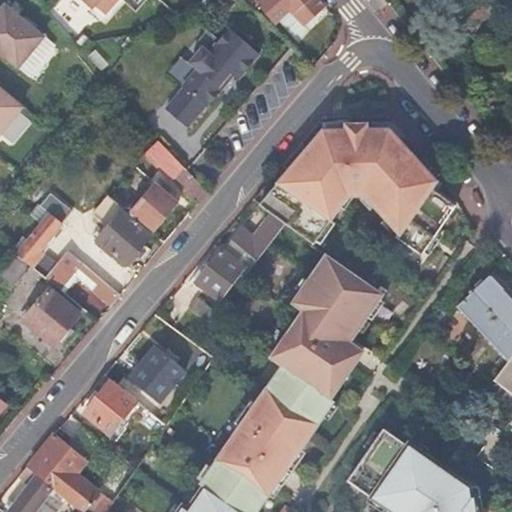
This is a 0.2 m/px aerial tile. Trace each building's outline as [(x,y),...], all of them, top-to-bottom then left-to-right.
[(82,0),(91,8),(98,0),(115,0),(116,1),(117,0),(82,0)] [(262,0),(258,4),(271,18),(290,0),(298,0),(303,5),(307,0),(262,0)] [(0,54),(12,64),(37,34),(0,3),(0,54)] [(234,75),(238,79),(261,54),(232,27),(211,51),(208,48),(205,46),(203,48),(194,58),(192,60),(195,63),(199,67),(183,84),(185,85),(165,106),(186,125),(206,105),(207,106),(222,88),(219,85),(231,73),(234,75)] [(312,68),(329,46),(313,29),(292,47),(312,68)] [(231,73),(219,85),(222,88),(234,75),(231,73)] [(0,127),(18,105),(0,90),(0,127)] [(324,128),(260,203),(314,242),(348,194),(365,194),(399,232),(396,236),(422,254),(456,205),(432,188),(437,180),(390,127),(324,128)] [(196,204),(207,191),(179,162),(167,173),(196,204)] [(154,228),(178,200),(153,180),(130,208),(154,228)] [(44,277),(48,272),(35,260),(53,238),(49,236),(71,210),(50,192),(39,205),(48,212),(14,252),(44,277)] [(121,210),(123,207),(107,193),(105,192),(96,201),(107,211),(103,217),(110,223),(96,239),(127,263),(150,234),(121,210)] [(285,224),(276,216),(256,240),(242,228),(231,239),(257,262),(285,224)] [(255,264),(231,243),(223,252),(221,251),(197,283),(221,301),(243,273),(246,276),(255,264)] [(111,304),(120,294),(66,251),(48,272),(44,277),(52,284),(83,309),(99,293),(111,304)] [(256,511),(334,400),(323,392),(340,369),(347,374),(356,362),(342,353),(383,293),(331,258),(315,280),(310,277),(294,300),(304,308),(271,356),(283,364),(233,435),(236,438),(230,447),(226,445),(201,481),(204,483),(188,507),(182,503),(176,511),(256,511)] [(510,361),(511,358),(511,297),(491,276),(459,307),(510,361)] [(49,288),(22,320),(53,344),(79,314),(49,288)] [(189,309),(209,325),(216,316),(196,300),(189,309)] [(160,401),(185,371),(156,347),(130,376),(160,401)] [(497,380),(511,392),(511,358),(510,361),(497,380)] [(169,424),(140,400),(139,402),(111,381),(86,412),(113,433),(135,405),(147,413),(141,422),(161,437),(169,424)] [(479,511),(477,496),(474,497),(472,486),(410,443),(408,445),(385,429),(349,481),(394,511),(479,511)] [(81,455),(55,433),(35,457),(29,464),(39,472),(57,486),(81,455)] [(140,465),(121,451),(111,464),(117,470),(111,477),(124,487),(140,465)] [(39,472),(29,464),(28,463),(18,474),(20,475),(30,483),(7,511),(32,511),(52,486),(38,474),(39,472)]
